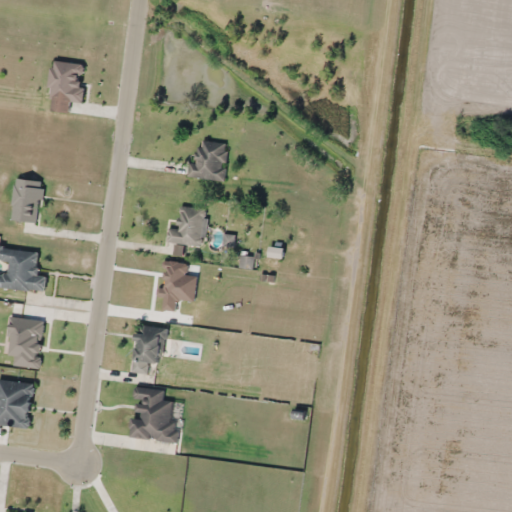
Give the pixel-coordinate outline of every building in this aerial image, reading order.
[(87,63),(54,59),(49,96),(82,101),(87,63)] [(188,175),(225,180),(230,143),(200,139),(197,162),(190,161),(188,175)] [(45,180),(16,177),(12,219),(40,222),(45,180)] [(205,245),(209,208),(181,205),(179,228),(169,227),(167,242),(205,245)] [(0,285),(45,291),(47,275),(37,274),(40,250),(0,245),(0,258),(10,260),(9,274),(0,273),(0,285)] [(133,371),(149,373),(151,361),(163,363),(168,327),(140,323),(133,371)] [(0,423),(30,427),(35,382),(0,378),(0,423)] [(178,440),(180,422),(171,421),(173,400),(165,399),(166,388),(137,385),(136,398),(140,399),(138,417),(134,416),(132,436),(178,440)]
